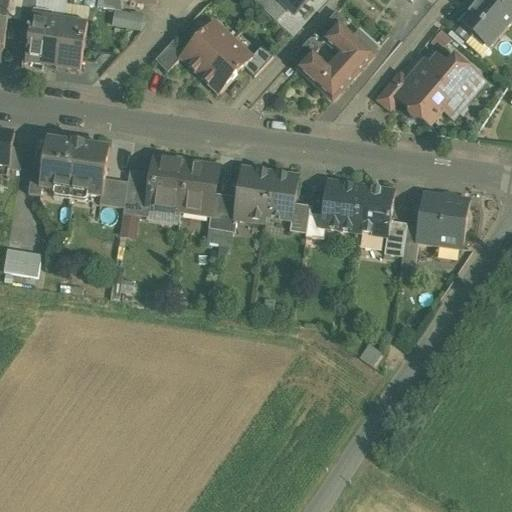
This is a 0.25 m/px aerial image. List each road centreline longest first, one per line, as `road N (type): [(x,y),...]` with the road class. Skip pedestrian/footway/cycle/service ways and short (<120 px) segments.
road 1 (tertiary): [(317,511),(511,223)]
road 2 (tertiary): [(326,147),(0,103)]
road 3 (residential): [(452,0),(326,147)]
road 4 (tertiary): [(511,176),(326,147)]
